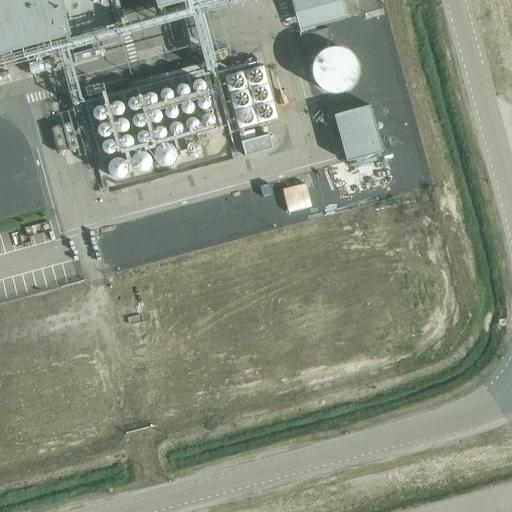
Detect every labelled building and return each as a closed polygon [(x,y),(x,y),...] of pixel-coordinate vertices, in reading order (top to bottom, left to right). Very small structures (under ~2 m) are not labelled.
[(110,0),(0,0),(0,53),(117,22),(110,0)] [(154,0),(157,8),(187,0),(154,0)] [(359,0),(310,0),(312,18),(360,14),(359,0)] [(328,28),(300,36),(302,47),(331,39),(328,28)] [(327,48),(319,52),(313,60),(311,69),(313,79),(319,87),(327,91),(335,92),(344,90),(351,85),(356,78),(357,69),(355,60),(350,53),(343,48),(335,47),(327,48)] [(268,66),(252,64),(251,78),(268,80),(268,66)] [(109,103),(130,180),(192,163),(186,140),(181,141),(179,132),(190,129),(186,116),(170,120),(164,99),(153,103),(151,98),(142,101),(140,94),(109,103)] [(369,106),(334,115),(346,161),(381,152),(369,106)] [(260,148),(288,142),(284,127),(257,132),(260,148)] [(336,168),(342,191),(352,189),(347,166),(336,168)]
